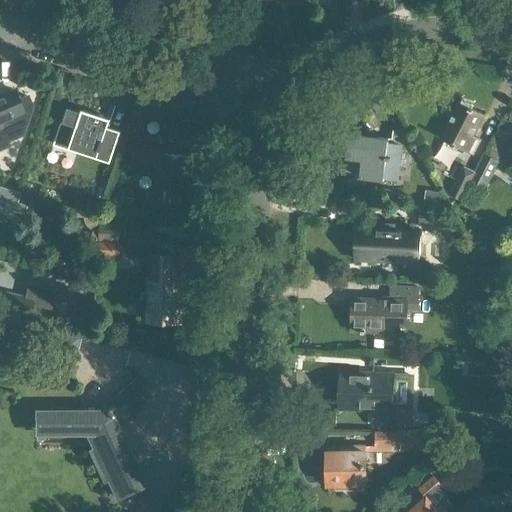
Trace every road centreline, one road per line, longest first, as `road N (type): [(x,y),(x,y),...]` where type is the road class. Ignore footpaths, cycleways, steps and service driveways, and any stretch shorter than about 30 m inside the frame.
road 1 (residential): [(251,495),(262,147),(242,87)]
road 2 (residential): [(511,40),(447,25),(242,87)]
road 3 (residential): [(242,87),(200,95),(10,33)]
